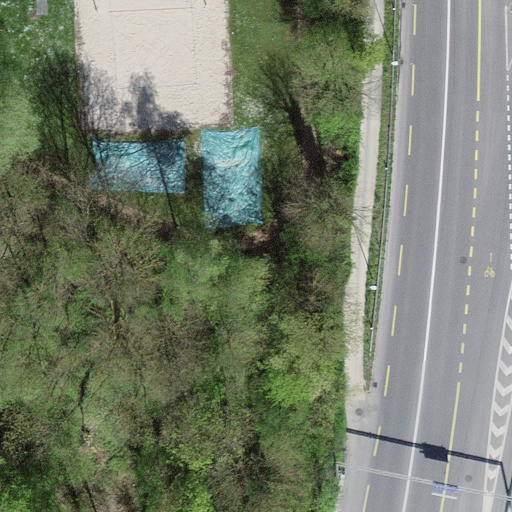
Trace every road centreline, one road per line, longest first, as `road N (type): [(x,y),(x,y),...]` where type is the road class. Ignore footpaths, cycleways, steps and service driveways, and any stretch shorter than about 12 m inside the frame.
road 1 (primary): [(422,511),(449,330),(455,152)]
road 2 (primary): [(455,152),(452,0)]
